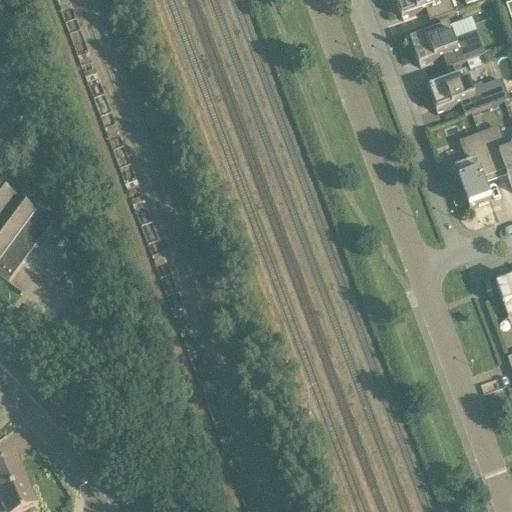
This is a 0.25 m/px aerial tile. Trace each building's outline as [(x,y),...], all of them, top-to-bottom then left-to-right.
[(393,0),(402,24),(404,24),(403,22),(425,13),(430,26),(455,16),(449,0),(393,0)] [(478,36),(465,40),(454,44),(449,30),(410,44),(420,71),(421,71),(420,69),(443,60),(447,73),(473,63),(486,58),(478,36)] [(466,77),(427,91),(437,118),(439,118),(438,116),(460,107),(465,120),(490,110),(482,88),(471,92),(466,77)] [(0,131),(19,106),(0,92),(0,131)] [(511,191),(511,151),(508,153),(500,131),(479,138),(494,178),(505,174),(511,191)] [(483,183),(494,178),(479,138),(459,146),(467,168),(455,173),(470,213),(491,205),(483,183)] [(0,282),(7,288),(8,287),(58,220),(39,206),(33,214),(0,189),(0,282)] [(496,291),(511,335),(511,284),(502,288),(503,289),(497,291),(497,290),(496,291)] [(65,373),(84,366),(57,338),(52,342),(28,316),(20,326),(65,373)] [(0,497),(27,486),(17,462),(0,469),(0,497)] [(27,486),(0,497),(0,502),(4,511),(0,511),(33,511),(38,510),(27,486)]
